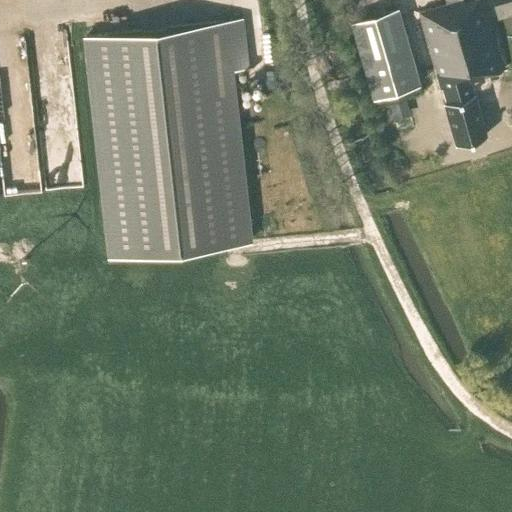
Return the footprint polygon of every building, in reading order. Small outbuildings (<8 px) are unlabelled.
[(417,10),(431,58),(439,87),(441,87),(453,129),(481,120),(472,88),(487,84),(489,79),(488,73),(502,70),(482,0),(444,0),(446,2),(417,10)] [(511,0),(492,0),(498,18),(511,14),(511,0)] [(346,16),(365,82),(412,68),(393,3),(346,16)] [(246,67),(240,18),(85,35),(110,258),(247,242),(227,69),(246,67)] [(407,101),(390,105),(394,121),(411,117),(407,101)] [(51,188),(86,184),(77,116),(43,121),(51,188)]
